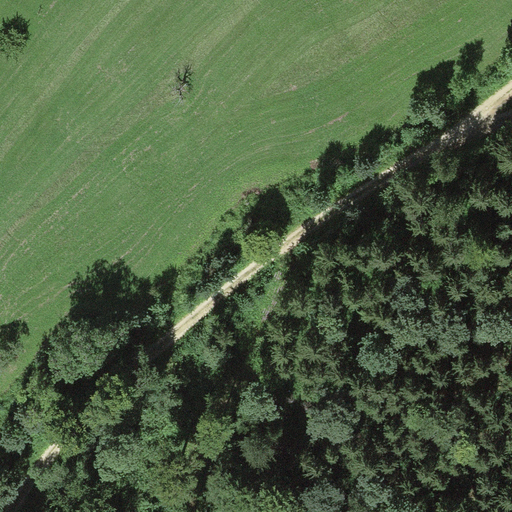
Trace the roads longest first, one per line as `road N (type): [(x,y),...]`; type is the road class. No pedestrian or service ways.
road 1 (track): [(11,511),(63,438),(162,341),(303,227),(451,138),(511,88)]
road 2 (track): [(182,511),(200,427),(303,227)]
